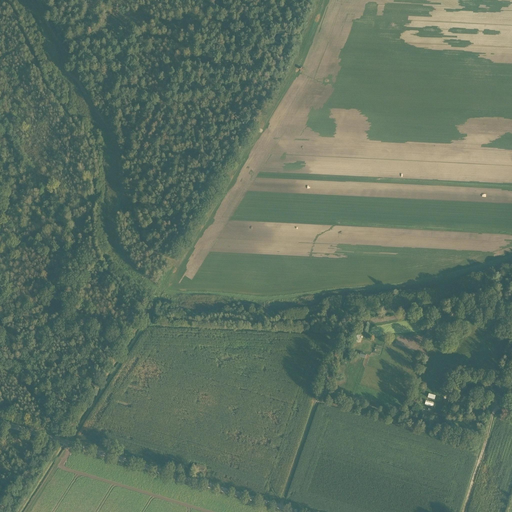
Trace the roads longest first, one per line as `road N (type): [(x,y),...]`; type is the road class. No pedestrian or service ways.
road 1 (track): [(160,293),(258,300),(450,276),(511,257)]
road 2 (track): [(160,293),(297,54),(316,0)]
road 3 (unclassified): [(296,511),(0,421)]
road 4 (track): [(114,172),(101,120),(61,66),(34,0)]
road 5 (unknown): [(287,509),(351,341)]
road 6 (track): [(114,172),(111,238),(119,257),(160,293)]
